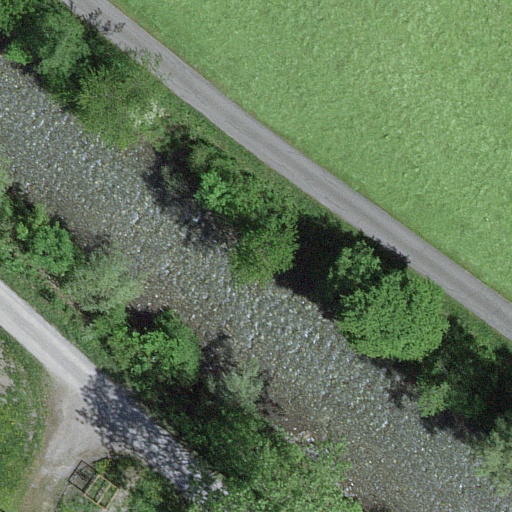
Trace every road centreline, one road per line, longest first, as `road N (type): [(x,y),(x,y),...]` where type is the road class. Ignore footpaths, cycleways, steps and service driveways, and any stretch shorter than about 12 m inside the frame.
road 1 (unclassified): [(511,322),(100,0)]
road 2 (track): [(0,304),(226,511)]
